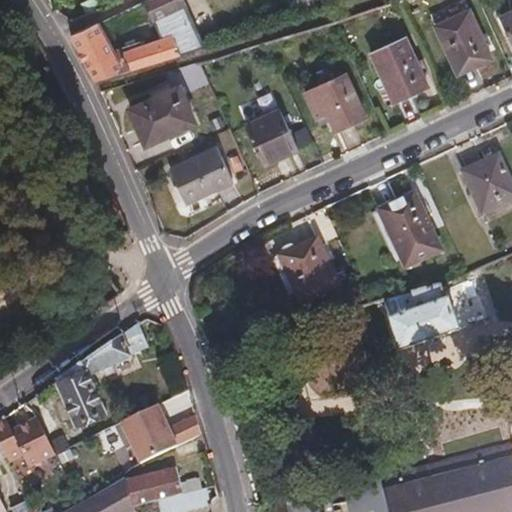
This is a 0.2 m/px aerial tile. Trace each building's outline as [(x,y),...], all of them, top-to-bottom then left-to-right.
[(184,0),(146,0),(137,4),(146,23),(154,21),(173,12),(187,5),(184,0)] [(187,5),(173,12),(192,51),(207,47),(187,5)] [(435,24),(460,76),(493,61),(468,9),(435,24)] [(511,12),(502,17),(511,37),(511,12)] [(113,50),(99,22),(72,35),(97,81),(180,55),(173,35),(122,52),(120,47),(113,50)] [(373,52),(396,103),(428,88),(404,37),(373,52)] [(319,120),(330,115),(334,120),(339,130),(365,117),(346,75),(306,93),(319,120)] [(130,109),(147,146),(198,122),(180,86),(130,109)] [(247,126),(266,165),(299,149),(281,112),(247,126)] [(334,120),(330,115),(319,120),(321,126),(334,120)] [(171,168),(188,203),(234,181),(217,147),(171,168)] [(511,182),(500,156),(465,173),(484,213),(511,199),(511,182)] [(381,211),(408,268),(442,251),(415,194),(381,211)] [(282,256),(304,303),(339,287),(317,240),(282,256)] [(448,299),(442,284),(384,300),(394,328),(402,351),(462,330),(451,298),(448,299)] [(124,334),(132,354),(149,346),(139,323),(124,334)] [(124,334),(58,380),(79,428),(104,417),(87,377),(133,356),(132,354),(124,334)] [(255,346),(252,336),(213,346),(223,378),(247,371),(246,366),(261,361),(255,346)] [(122,426),(139,461),(177,445),(159,407),(122,426)] [(13,433),(5,418),(0,421),(0,443),(16,476),(56,455),(38,420),(13,433)] [(382,482),(389,511),(511,511),(511,447),(498,451),(454,462),(441,465),(433,468),(382,482)] [(160,499),(184,493),(181,481),(177,467),(128,480),(126,481),(134,506),(160,499)] [(181,481),(184,493),(203,489),(200,477),(181,481)] [(135,511),(134,506),(126,481),(81,505),(69,511),(135,511)] [(389,511),(382,482),(343,490),(349,511),(389,511)] [(184,493),(160,499),(161,511),(167,511),(207,505),(209,487),(203,489),(184,493)] [(286,502),(258,506),(258,511),(287,511),(286,505),(286,502)]
